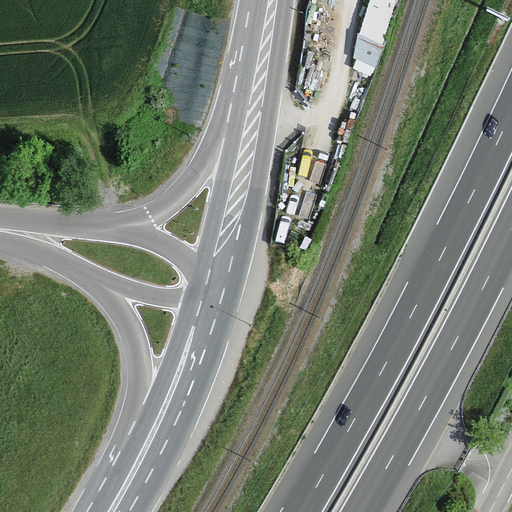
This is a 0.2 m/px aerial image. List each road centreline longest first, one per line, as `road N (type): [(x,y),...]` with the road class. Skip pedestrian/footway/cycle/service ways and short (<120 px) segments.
road 1 (motorway): [(511,109),(300,511)]
road 2 (motorway): [(364,511),(511,234)]
road 3 (tertiary): [(100,285),(136,355),(137,479)]
road 4 (primary): [(137,479),(187,377),(211,304)]
road 5 (primary): [(217,283),(254,111)]
road 6 (tertiary): [(254,111),(191,185),(129,232)]
road 7 (tertiary): [(129,232),(0,225)]
